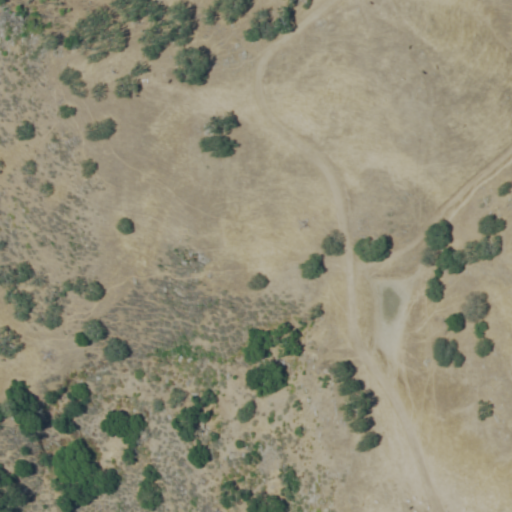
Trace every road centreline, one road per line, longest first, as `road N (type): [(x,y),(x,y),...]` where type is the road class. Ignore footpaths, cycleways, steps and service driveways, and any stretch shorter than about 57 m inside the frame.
road 1 (track): [(441,511),(405,415),(354,337),(336,190),(320,159)]
road 2 (track): [(320,159),(265,115),(254,73),(262,53),(330,0)]
